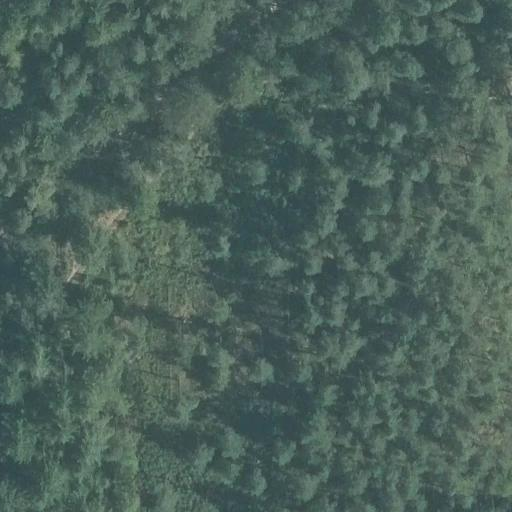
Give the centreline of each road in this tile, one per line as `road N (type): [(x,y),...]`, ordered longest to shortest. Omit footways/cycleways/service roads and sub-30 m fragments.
road 1 (track): [(511,94),(252,91),(231,100),(209,115),(0,386)]
road 2 (track): [(0,230),(279,0)]
